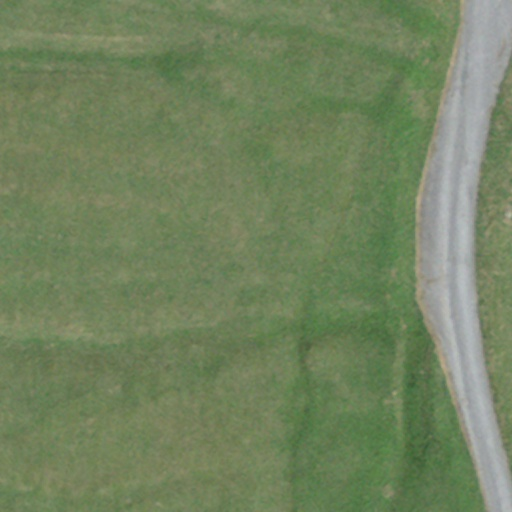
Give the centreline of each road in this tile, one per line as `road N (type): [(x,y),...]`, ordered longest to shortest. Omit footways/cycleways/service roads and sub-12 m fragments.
road 1 (unclassified): [(503,511),(463,367),(449,266),(454,174),(482,0)]
road 2 (track): [(449,266),(418,347),(403,511)]
